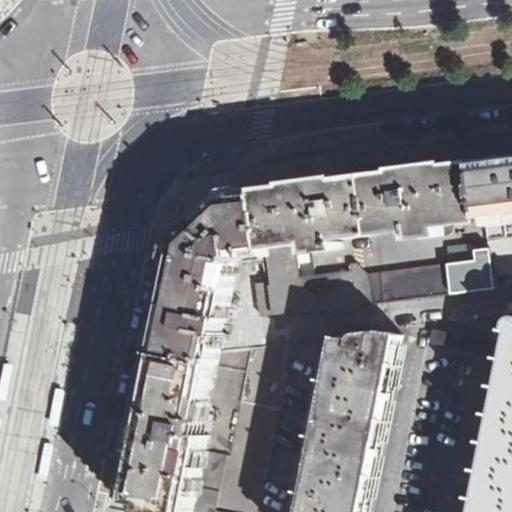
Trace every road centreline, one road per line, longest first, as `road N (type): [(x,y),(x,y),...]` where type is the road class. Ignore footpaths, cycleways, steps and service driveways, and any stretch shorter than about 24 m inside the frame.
road 1 (primary): [(149,162),(197,138),(259,122),(511,91)]
road 2 (primary): [(67,511),(114,275),(149,162)]
road 3 (primary): [(467,0),(314,9),(172,29)]
road 4 (primary): [(37,35),(20,85),(15,178)]
road 5 (primary): [(172,29),(117,17),(75,19),(37,35)]
road 6 (primary): [(15,178),(108,173),(149,162)]
road 7 (primary): [(149,162),(172,29)]
